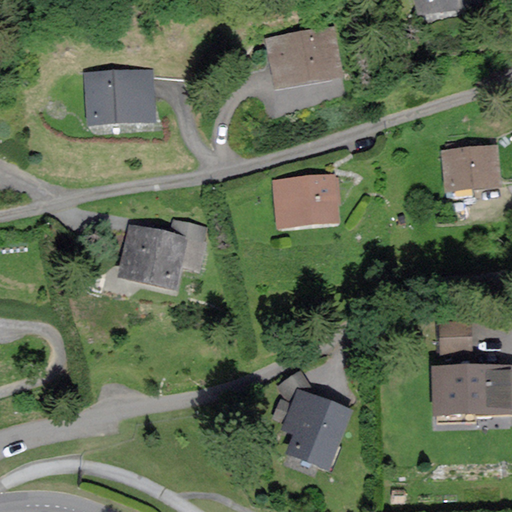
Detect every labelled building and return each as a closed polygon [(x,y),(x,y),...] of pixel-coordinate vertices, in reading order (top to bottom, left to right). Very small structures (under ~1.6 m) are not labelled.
[(416,0),(420,19),(479,8),(477,0),(416,0)] [(340,85),(332,37),(271,47),(278,95),(340,85)] [(148,77),(87,82),(91,130),(152,125),(148,77)] [(449,158),(444,159),(448,198),(498,193),(494,154),(467,157),(466,149),(448,151),(449,158)] [(331,183),(276,188),(280,231),(335,226),(331,183)] [(203,232),(176,227),(173,245),(132,237),(123,285),(175,295),(179,271),(196,274),(203,232)] [(440,354),(472,354),(473,326),(441,326),(440,354)] [(511,419),(511,390),(511,377),(437,379),(439,422),(511,419)] [(348,418),(299,400),(287,434),(300,439),(293,460),(328,473),(348,418)]
